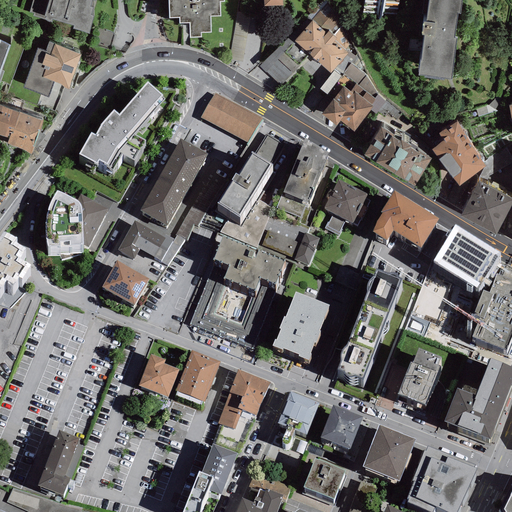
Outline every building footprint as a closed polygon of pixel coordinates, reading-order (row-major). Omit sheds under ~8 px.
[(32,0),(29,12),(35,14),(35,16),(51,21),(52,18),(74,24),(73,27),(89,32),(94,15),(91,14),(93,6),(90,5),(91,0),(32,0)] [(198,0),(199,0),(190,1),(189,0),(168,0),(169,16),(179,16),(179,21),(189,21),(190,35),(201,35),(200,30),(210,29),(209,15),(220,14),(219,0),(198,0)] [(461,0),(429,0),(427,20),(423,19),(421,34),(424,34),(419,72),(452,77),(457,37),(454,36),(458,11),(460,11),(461,0)] [(326,33),(312,20),(294,40),(310,54),(330,72),(348,53),(334,40),(336,37),(328,30),(326,33)] [(0,70),(10,44),(4,42),(0,39),(0,70)] [(81,53),(48,42),(45,51),(37,49),(23,88),(59,101),(64,86),(69,87),(81,53)] [(299,65),(284,51),(266,71),(281,85),(299,65)] [(376,100),(342,74),(319,105),(325,109),(321,113),(337,125),(340,120),(354,130),(373,106),(371,105),(376,100)] [(262,123),(215,97),(201,123),(247,149),(262,123)] [(164,117),(147,102),(119,134),(114,129),(100,145),(95,154),(91,151),(78,174),(97,184),(99,181),(107,185),(108,184),(110,185),(110,183),(113,185),(122,168),(134,176),(145,156),(136,150),(164,117)] [(19,111),(0,103),(0,133),(7,137),(9,131),(12,132),(19,111)] [(42,120),(19,111),(12,132),(9,131),(7,137),(8,137),(6,142),(32,152),(42,120)] [(431,148),(459,185),(485,164),(456,121),(438,132),(442,139),(431,148)] [(432,157),(381,125),(363,153),(414,185),(432,157)] [(273,168),(271,166),(285,146),(267,134),(254,154),(216,210),(239,225),(273,168)] [(207,158),(180,142),(158,180),(185,195),(207,158)] [(303,143),(282,197),(305,206),(307,207),(327,158),(303,143)] [(185,195),(158,180),(139,214),(166,229),(185,195)] [(495,189),(478,180),(460,215),(477,224),(495,189)] [(368,198),(339,183),(324,212),(331,215),(326,227),(339,233),(345,222),(353,226),(368,198)] [(511,203),(511,197),(495,189),(477,224),(496,234),(511,203)] [(305,206),(282,197),(276,211),(299,221),(305,206)] [(438,225),(393,197),(379,218),(382,219),(371,237),(386,246),(392,236),(420,253),(438,225)] [(75,219),(57,209),(54,213),(50,220),(48,226),(46,233),(45,242),(45,248),(46,260),(48,267),(59,265),(59,263),(70,263),(69,265),(83,265),(83,261),(96,247),(108,224),(81,209),(75,219)] [(164,238),(133,222),(117,251),(134,260),(139,251),(161,263),(173,240),(165,236),(164,238)] [(454,231),(432,267),(478,295),(500,259),(454,231)] [(319,238),(305,233),(294,260),(309,265),(319,238)] [(3,242),(0,246),(0,298),(4,292),(12,297),(18,287),(22,289),(30,276),(19,269),(25,258),(15,251),(16,249),(3,242)] [(281,274),(219,250),(212,266),(228,272),(223,285),(256,298),(261,284),(275,289),(281,274)] [(149,279),(116,260),(101,287),(134,305),(149,279)] [(356,285),(360,270),(341,264),(336,279),(356,285)] [(228,272),(212,266),(190,324),(252,349),(275,289),(261,284),(256,298),(243,330),(211,317),(223,285),(228,272)] [(340,369),(337,377),(344,381),(345,383),(347,385),(350,386),(352,386),(354,385),(362,388),(402,285),(398,284),(397,283),(395,282),(393,281),(391,281),(389,282),(388,282),(375,277),(372,284),(371,285),(368,288),(367,291),(366,294),(366,297),(366,300),(346,351),(345,354),(343,356),(341,359),(340,361),(340,365),(340,367),(340,369)] [(479,326),(471,345),(506,358),(511,342),(511,288),(496,282),(488,302),(482,300),(483,298),(436,280),(426,305),(479,326)] [(41,293),(15,333),(23,338),(24,336),(36,343),(42,334),(50,339),(54,331),(57,333),(59,334),(64,326),(52,318),(58,308),(47,301),(49,298),(41,293)] [(328,312),(295,298),(285,323),(284,323),(279,334),(280,335),(276,346),(275,345),(272,351),(282,355),(282,354),(299,361),(298,363),(308,366),(310,360),(309,360),(313,348),(315,349),(320,338),(318,337),(328,312)] [(218,365),(190,354),(174,395),(203,406),(218,365)] [(438,365),(415,356),(410,370),(407,369),(395,401),(423,413),(438,374),(435,373),(438,365)] [(164,362),(150,357),(138,388),(167,400),(178,372),(163,366),(164,362)] [(511,385),(511,373),(489,364),(475,400),(456,393),(443,427),(489,444),(511,385)] [(270,382),(238,370),(217,423),(234,430),(241,410),(257,416),(270,382)] [(318,409),(290,397),(277,428),(286,431),(288,433),(282,446),(282,448),(283,450),(284,451),(285,451),(287,451),(288,450),(290,448),(291,446),(295,435),(299,437),(306,440),(310,431),(309,431),(318,409)] [(361,421),(331,410),(319,443),(349,454),(361,421)] [(415,444),(379,430),(362,472),(398,486),(415,444)] [(79,442),(59,434),(37,489),(63,499),(70,482),(64,479),(79,442)] [(474,471),(427,451),(425,456),(424,455),(411,486),(414,487),(406,504),(408,505),(406,508),(415,511),(460,511),(475,477),(472,475),(474,471)] [(237,467),(213,458),(199,493),(191,511),(206,511),(210,505),(216,507),(220,509),(237,467)] [(345,476),(315,464),(303,492),(333,504),(345,476)] [(255,478),(248,494),(258,498),(282,507),(286,509),(292,492),(255,478)] [(368,511),(377,487),(360,481),(348,511),(368,511)] [(511,511),(511,483),(510,483),(499,509),(500,511),(511,511)] [(280,511),(282,507),(258,498),(253,511),(247,511),(242,510),(240,511),(280,511)]
